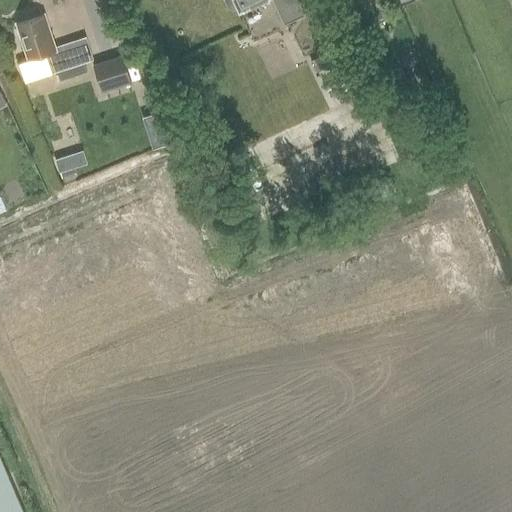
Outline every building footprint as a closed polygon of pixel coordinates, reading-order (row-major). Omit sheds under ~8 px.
[(272,0),(285,25),(305,16),(296,0),(223,0),(224,1),(227,9),(233,11),(237,9),(239,13),(267,0),(272,0)] [(65,44),(53,48),(43,15),(18,23),(29,59),(45,54),(51,72),(57,71),(60,80),(75,75),(65,44)] [(122,56),(94,66),(102,91),(131,81),(122,56)] [(317,59),(311,61),(316,74),(323,71),(317,59)] [(425,71),(415,76),(423,93),(433,89),(425,71)] [(74,148),(54,154),(61,177),(81,171),(74,148)] [(24,511),(9,474),(0,477),(0,511),(24,511)]
